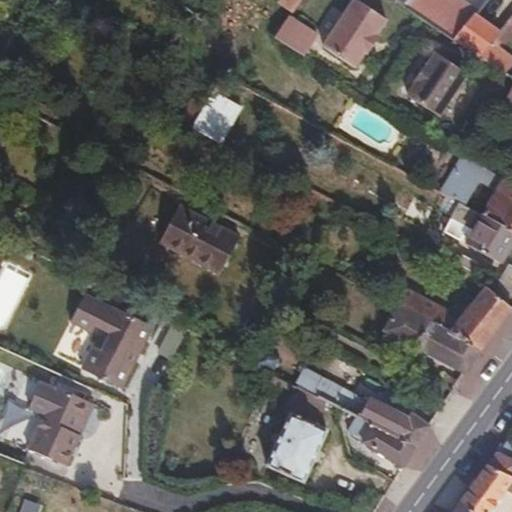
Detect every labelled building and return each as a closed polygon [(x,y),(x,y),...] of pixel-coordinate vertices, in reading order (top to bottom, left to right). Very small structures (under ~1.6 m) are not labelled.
[(300,0),(280,0),(279,2),(292,12),(300,0)] [(375,33),(384,19),(356,0),(352,0),(322,46),(352,66),(362,50),(367,53),(378,36),(375,33)] [(409,0),(404,6),(421,17),(453,39),(487,0),(409,0)] [(487,0),(453,39),(480,57),(492,42),(503,29),(511,17),(511,13),(493,0),(487,0)] [(275,37),(305,57),(319,34),(290,16),(275,37)] [(511,34),(511,17),(503,29),(511,35),(511,34)] [(480,57),(505,73),(511,65),(511,56),(492,42),(480,57)] [(467,73),(435,52),(427,65),(423,63),(412,81),(416,83),(406,97),(436,117),(467,73)] [(236,82),(222,74),(191,128),(220,144),(241,106),(227,98),(236,82)] [(511,88),(502,103),(511,110),(511,88)] [(495,193),(482,214),(511,231),(511,185),(464,155),(441,193),(460,203),(464,205),(478,182),(495,193)] [(511,245),(511,231),(482,214),(464,205),(460,203),(452,220),(471,231),(465,243),(502,263),(511,245)] [(238,237),(179,206),(160,244),(219,274),(238,237)] [(461,255),(456,265),(473,273),(478,262),(461,255)] [(511,268),(508,266),(500,279),(511,286),(511,268)] [(0,318),(9,322),(23,285),(0,275),(0,318)] [(511,286),(500,279),(492,275),(459,321),(448,315),(450,310),(421,294),(420,297),(413,311),(483,349),(511,309),(511,308),(506,304),(511,296),(511,286)] [(395,283),(386,298),(398,304),(413,311),(420,297),(395,283)] [(81,371),(120,389),(151,328),(114,308),(112,311),(82,297),(69,323),(97,338),(81,371)] [(483,349),(413,311),(398,304),(384,331),(464,374),(483,349)] [(311,392),(334,404),(342,388),(305,370),(298,385),(311,392)] [(328,429),(325,427),(300,416),(311,392),(298,385),(272,373),(269,371),(264,384),(286,395),(279,411),(288,415),(265,466),(303,482),(328,429)] [(28,449),(64,465),(91,405),(41,382),(28,409),(42,416),(28,449)] [(334,404),(347,410),(359,416),(373,423),(401,437),(417,447),(430,426),(411,415),(409,417),(370,396),(367,401),(342,388),(334,404)] [(325,427),(334,404),(311,392),(300,416),(325,427)] [(349,435),(363,441),(373,423),(359,416),(349,435)] [(362,443),(403,468),(417,447),(401,437),(373,423),(363,441),(362,443)] [(511,438),(508,437),(488,464),(511,478),(511,438)] [(511,511),(511,478),(488,464),(461,502),(475,511),(511,511)] [(453,511),(475,511),(461,502),(453,511)]
